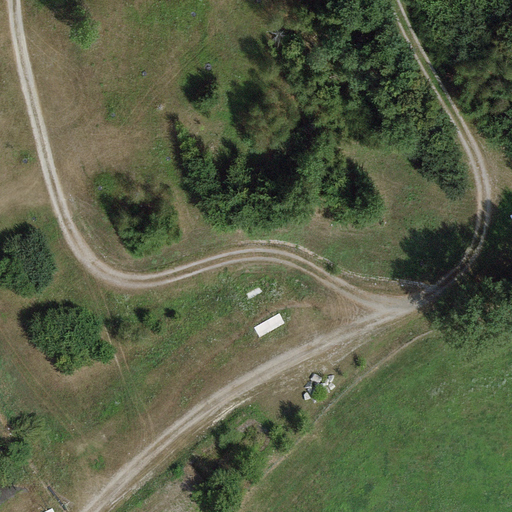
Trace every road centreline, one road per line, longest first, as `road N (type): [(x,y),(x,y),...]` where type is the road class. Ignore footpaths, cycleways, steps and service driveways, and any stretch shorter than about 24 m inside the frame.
road 1 (track): [(396,0),(423,70),(493,188),(485,242),(461,288),(385,311),(188,422),(92,511)]
road 2 (track): [(385,311),(336,281),(269,260),(139,289),(111,282),(68,233),(17,54),(10,0)]
